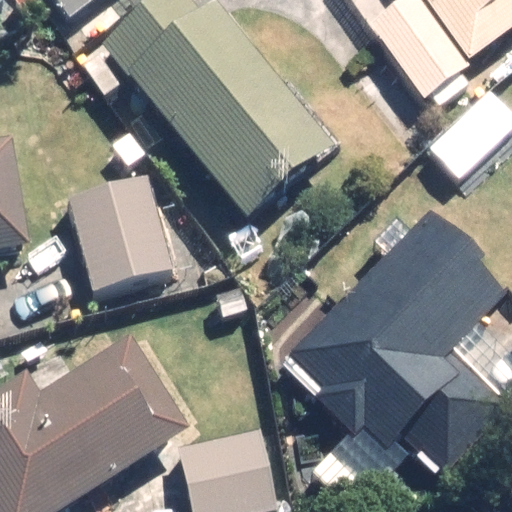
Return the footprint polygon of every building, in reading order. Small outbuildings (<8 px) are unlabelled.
[(49,0),(69,25),(102,0),(49,0)] [(205,25),(183,0),(167,0),(102,54),(248,231),(333,161),(215,17),(205,25)] [(511,0),(418,0),(471,70),(511,39),(511,0)] [(336,2),(307,27),(346,73),(376,48),(336,2)] [(0,259),(29,255),(15,157),(0,159),(0,259)] [(149,189),(65,209),(87,302),(172,282),(149,189)] [(441,368),(502,310),(427,233),(286,368),(381,467),(462,389),(441,368)] [(39,412),(26,391),(0,406),(0,511),(74,511),(188,443),(134,355),(39,412)] [(272,511),(259,448),(175,466),(184,511),(272,511)]
